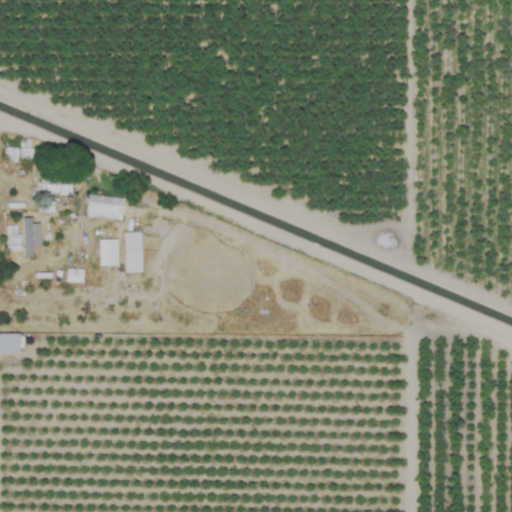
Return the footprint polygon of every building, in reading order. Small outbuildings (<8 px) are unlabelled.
[(40,179),(41,192),(69,189),(68,177),(40,179)] [(122,197),(86,195),(85,218),(121,219),(122,197)] [(31,247),(39,246),(38,223),(31,223),(30,218),(21,218),(22,257),(32,257),(31,247)] [(123,272),(140,272),(139,232),(122,232),(123,272)] [(116,265),(116,239),(97,239),(98,265),(116,265)] [(17,334),(0,333),(0,353),(17,354),(17,334)]
